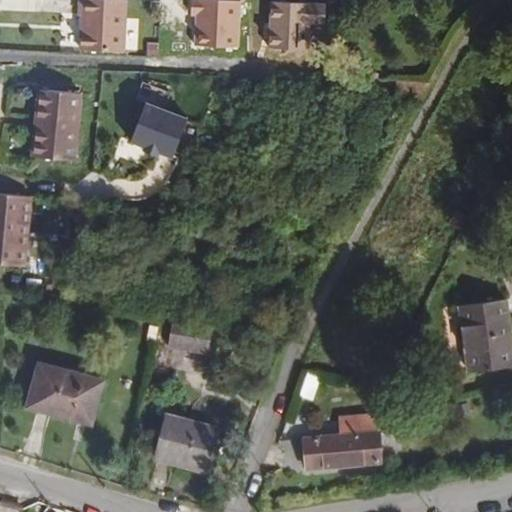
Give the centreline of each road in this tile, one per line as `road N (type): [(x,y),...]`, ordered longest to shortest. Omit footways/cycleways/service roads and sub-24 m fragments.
road 1 (residential): [(237,511),(306,332),(453,67),(504,0)]
road 2 (residential): [(319,511),(511,478)]
